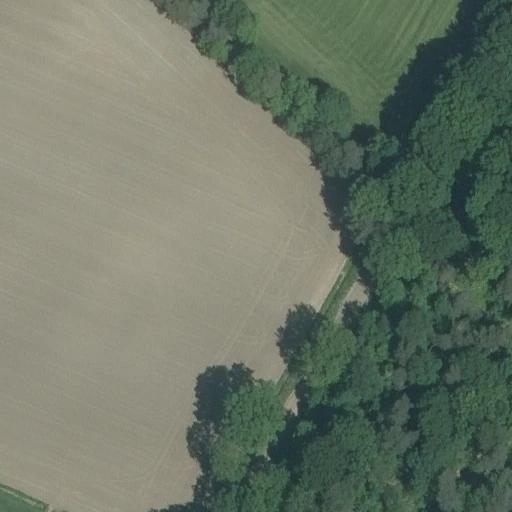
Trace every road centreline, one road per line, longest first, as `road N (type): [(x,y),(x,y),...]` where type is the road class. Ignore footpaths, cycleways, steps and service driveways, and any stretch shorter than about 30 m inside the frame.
road 1 (track): [(413,200),(223,511)]
road 2 (track): [(413,200),(194,0)]
road 3 (track): [(511,33),(413,200)]
